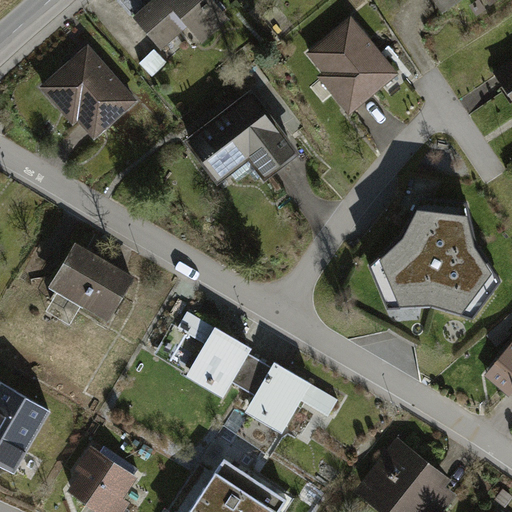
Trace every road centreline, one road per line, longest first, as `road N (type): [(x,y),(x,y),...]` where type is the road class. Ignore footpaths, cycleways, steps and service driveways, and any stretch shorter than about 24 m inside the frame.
road 1 (residential): [(284,317),(445,107),(406,19)]
road 2 (residential): [(0,151),(284,317)]
road 3 (residential): [(284,317),(511,464)]
